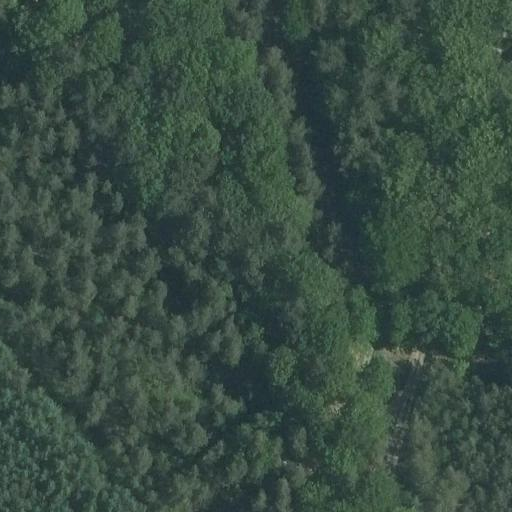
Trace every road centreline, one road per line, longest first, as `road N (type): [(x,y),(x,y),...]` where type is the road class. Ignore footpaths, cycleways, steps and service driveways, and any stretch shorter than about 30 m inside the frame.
road 1 (track): [(0,51),(306,395),(353,408)]
road 2 (track): [(509,0),(420,352)]
road 3 (track): [(377,315),(307,155),(277,0)]
road 4 (track): [(420,352),(379,511)]
